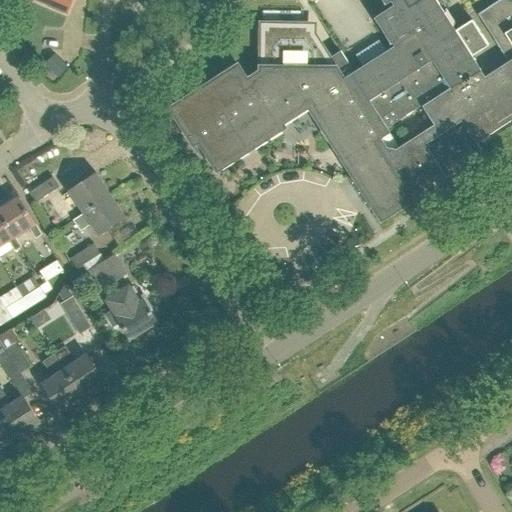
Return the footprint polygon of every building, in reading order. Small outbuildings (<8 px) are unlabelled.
[(33,0),(33,1),(47,7),(49,0),(51,0),(71,8),(67,16),(69,16),(75,0),(33,0)] [(380,0),(384,5),(390,2),(392,6),(373,18),(392,48),(354,72),(340,51),(329,58),(308,24),(260,23),(260,71),(246,79),(237,65),(170,109),(200,156),(205,152),(217,171),(284,128),(282,124),(308,107),(380,220),(424,193),(420,186),(439,174),(443,180),(478,157),(479,149),(475,142),(511,118),(511,0),(498,0),(476,14),(494,42),(486,47),(469,20),(453,30),(434,0),(380,0)] [(54,54),(45,64),(52,71),(61,61),(54,54)] [(61,61),(52,71),(59,78),(68,68),(61,61)] [(83,214),(110,196),(95,174),(68,192),(83,214)] [(59,186),(53,177),(30,192),(36,202),(59,186)] [(110,196),(83,214),(83,215),(74,221),(81,231),(90,225),(98,237),(125,218),(110,196)] [(18,197),(0,208),(0,215),(14,238),(16,237),(30,228),(36,238),(41,235),(18,197)] [(0,215),(0,246),(9,241),(15,250),(22,246),(16,237),(14,238),(0,215)] [(100,252),(94,243),(70,258),(75,267),(100,252)] [(126,273),(115,254),(86,272),(97,291),(126,273)] [(63,270),(57,261),(40,271),(46,281),(63,270)] [(157,324),(142,299),(139,301),(130,286),(106,300),(117,317),(116,317),(131,340),(157,324)] [(40,287),(23,297),(29,307),(46,297),(40,287)] [(91,328),(73,296),(61,304),(79,335),(91,328)] [(23,297),(6,308),(12,318),(29,307),(23,297)] [(0,341),(0,343),(20,373),(31,366),(16,343),(20,341),(12,329),(0,336),(0,341),(0,342),(0,341)] [(0,362),(11,379),(20,373),(0,343),(0,362)] [(64,369),(82,397),(104,382),(86,355),(76,361),(67,347),(55,355),(64,369)] [(60,412),(82,397),(64,369),(55,355),(44,362),(53,376),(41,384),(60,412)] [(0,392),(0,412),(18,439),(40,424),(22,397),(11,404),(2,391),(0,392)] [(0,412),(0,450),(18,439),(0,412)]
